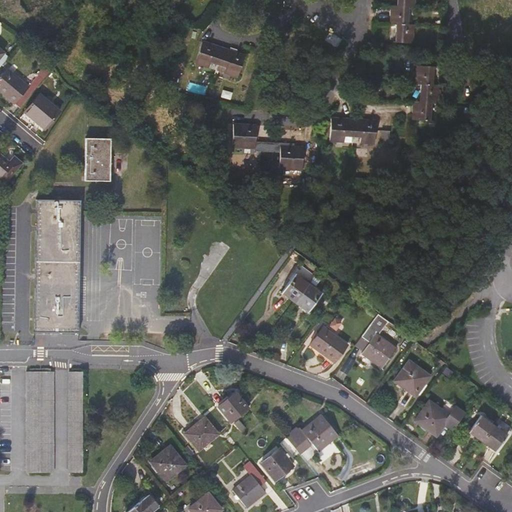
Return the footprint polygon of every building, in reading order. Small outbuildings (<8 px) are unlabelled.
[(407,24),(408,6),(397,5),(391,5),(390,23),(396,23),(407,24)] [(412,42),(413,24),(407,24),(396,23),(395,41),(412,42)] [(223,48),(202,41),(195,62),(209,67),(210,62),(218,65),(223,48)] [(237,77),(245,56),(223,48),(218,65),(225,67),(223,72),(237,77)] [(0,67),(9,57),(3,52),(0,56),(0,67)] [(28,87),(6,68),(0,75),(0,91),(20,107),(38,85),(51,69),(46,65),(28,87)] [(431,85),(432,67),(415,66),(414,84),(420,84),(431,85)] [(437,85),(431,85),(420,84),(419,102),(430,103),(435,103),(437,85)] [(39,94),(24,112),(45,129),(60,111),(39,94)] [(429,121),(430,103),(419,102),(413,102),(412,120),(429,121)] [(353,119),(331,118),(330,140),(344,141),(345,136),(352,137),(353,119)] [(376,120),(353,119),(352,137),(360,137),(360,142),(374,143),(376,120)] [(256,142),(256,125),(233,124),(232,147),(255,149),(255,151),(268,152),(268,143),(256,142)] [(389,144),(390,131),(382,130),(381,144),(389,144)] [(85,138),(84,181),(109,182),(111,139),(85,138)] [(303,147),(281,146),(281,143),(268,143),(268,152),(280,152),(280,169),(302,170),(303,147)] [(9,162),(0,154),(0,179),(5,183),(22,163),(14,157),(9,162)] [(80,201),(36,200),(34,332),(78,333),(80,201)] [(314,274),(298,263),(292,271),(295,273),(281,292),(294,302),(314,274)] [(323,292),(315,286),(321,278),(314,274),(294,302),(308,312),(323,292)] [(389,321),(378,314),(362,336),(370,342),(363,352),(362,353),(382,368),(397,349),(378,335),(376,334),(379,330),(381,332),(389,321)] [(341,323),(335,319),(329,326),(336,330),(341,323)] [(348,345),(333,334),(327,330),(323,327),(318,333),(315,338),(310,345),(335,363),(348,345)] [(370,342),(362,336),(355,346),(363,352),(370,342)] [(430,376),(409,362),(396,380),(407,389),(407,390),(416,396),(430,376)] [(452,372),(447,368),(443,373),(448,377),(452,372)] [(53,472),(54,372),(27,372),(27,472),(53,472)] [(69,372),(69,472),(83,472),(82,372),(69,372)] [(407,389),(396,380),(395,381),(407,390),(407,389)] [(242,401),(238,396),(235,392),(223,402),(218,406),(230,422),(248,408),(242,401)] [(449,416),(441,410),(429,401),(414,421),(436,436),(445,424),(453,430),(464,414),(455,407),(449,416)] [(337,435),(322,415),(302,431),(300,428),(292,435),(287,439),(295,450),(300,445),(301,447),(308,446),(312,443),(318,451),(337,435)] [(489,421),(481,415),(468,432),(482,441),(494,425),(489,421)] [(218,434),(204,418),(184,434),(198,450),(203,446),(206,449),(211,445),(208,442),(218,434)] [(245,428),(238,420),(234,424),(240,432),(245,428)] [(499,429),(494,425),(482,441),(495,451),(507,434),(499,429)] [(292,435),(287,428),(281,432),(287,439),(292,435)] [(236,444),(231,438),(227,441),(232,447),(236,444)] [(185,465),(170,446),(150,462),(166,481),(185,465)] [(298,454),(296,451),(295,450),(294,448),(290,452),(294,457),(298,454)] [(261,463),(275,480),(293,466),(279,449),(261,463)] [(266,481),(249,460),(243,465),(250,474),(252,476),(233,491),(236,495),(239,499),(246,507),(265,492),(260,486),(266,481)] [(152,511),(157,509),(144,494),(124,511),(152,511)] [(218,511),(221,510),(208,494),(189,509),(191,511),(218,511)]
